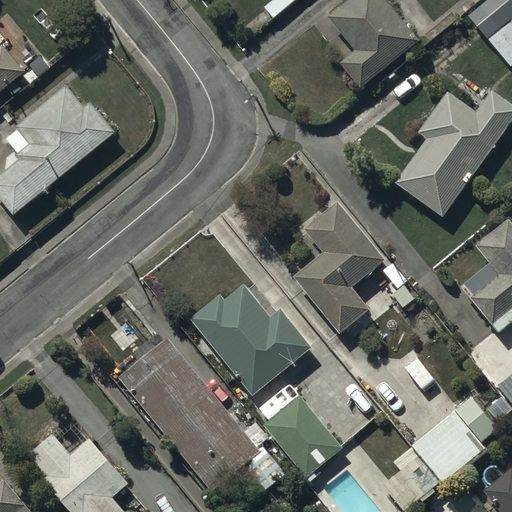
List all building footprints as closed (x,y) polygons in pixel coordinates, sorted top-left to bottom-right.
[(419,42),(383,0),(350,0),(328,19),(355,52),(340,65),(361,90),(419,42)] [(511,0),(486,0),(468,15),(511,69),(511,67),(511,0)] [(0,94),(25,74),(2,45),(0,46),(0,94)] [(0,201),(13,218),(115,134),(90,104),(84,110),(65,88),(15,129),(18,133),(7,142),(18,155),(15,157),(19,162),(0,177),(0,201)] [(442,219),(511,123),(511,107),(491,93),(476,114),(447,94),(418,134),(427,141),(395,185),(442,219)] [(323,255),(294,278),(340,336),(371,311),(353,288),(386,262),(340,203),(304,231),(323,255)] [(498,335),(511,323),(511,225),(508,221),(476,248),(490,265),(461,288),(498,335)] [(220,296),(190,320),(252,397),(312,349),(281,311),(271,319),(245,286),(225,302),(220,296)] [(114,374),(118,379),(211,494),(239,472),(259,497),(286,475),(264,448),(259,452),(168,340),(164,343),(157,334),(136,351),(143,360),(137,365),(133,360),(114,374)] [(511,375),(497,388),(511,405),(511,375)] [(342,450),(300,399),(265,427),(307,478),(342,450)] [(455,413),(481,444),(498,431),(472,399),(455,413)] [(481,444),(455,413),(411,448),(445,488),(488,452),(481,444)] [(46,477),(42,481),(69,511),(122,511),(112,501),(130,485),(74,423),(56,439),(53,436),(28,458),(46,477)] [(415,511),(445,488),(411,448),(394,463),(401,471),(383,486),(404,511),(415,511)] [(511,511),(511,470),(484,493),(497,508),(492,511),(511,511)] [(0,511),(30,511),(0,475),(0,511)]
